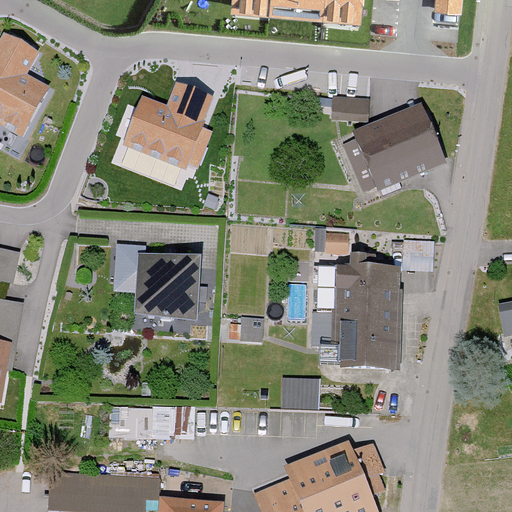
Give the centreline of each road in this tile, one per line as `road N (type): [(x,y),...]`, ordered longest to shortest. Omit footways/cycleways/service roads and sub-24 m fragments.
road 1 (tertiary): [(432,511),(490,73)]
road 2 (residential): [(490,73),(147,45),(118,56)]
road 3 (residential): [(118,56),(64,184),(29,215),(0,214)]
road 4 (residential): [(118,56),(10,0)]
